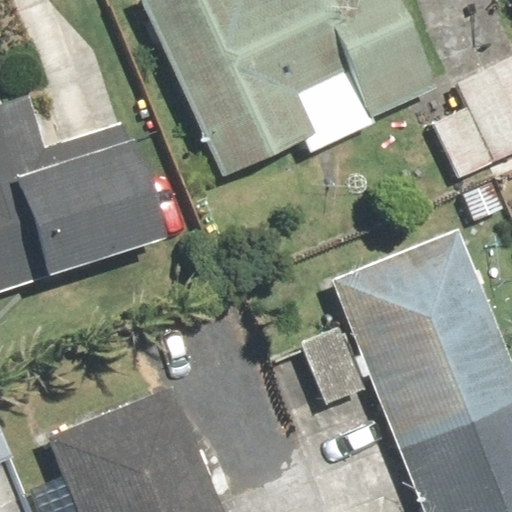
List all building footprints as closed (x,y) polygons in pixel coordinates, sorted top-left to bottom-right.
[(134,0),(132,1),(216,182),(298,144),(303,156),(372,125),(370,120),(430,92),(387,0),(134,0)] [(459,0),(423,0),(435,64),(469,58),(459,0)] [(511,62),(508,55),(450,84),(490,164),(511,153),(511,62)] [(179,218),(161,167),(134,176),(114,119),(38,145),(20,92),(0,99),(0,293),(156,241),(152,228),(179,218)] [(511,511),(511,389),(448,236),(325,287),(417,511),(511,511)] [(332,324),(290,342),(322,415),(364,397),(332,324)] [(213,511),(168,395),(43,443),(70,511),(213,511)]
